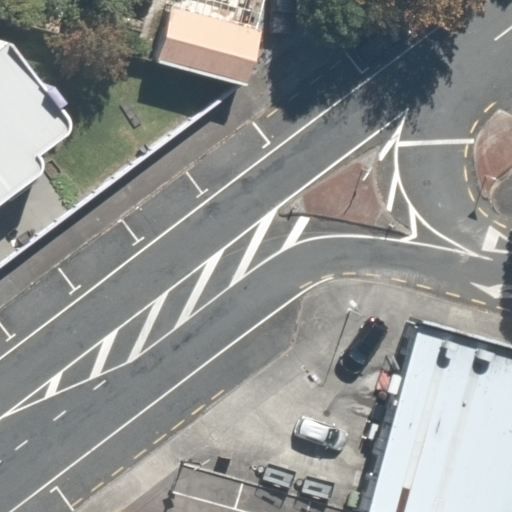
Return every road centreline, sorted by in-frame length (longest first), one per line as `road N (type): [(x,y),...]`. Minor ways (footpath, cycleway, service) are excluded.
road 1 (residential): [(165,316),(442,88)]
road 2 (residential): [(511,278),(414,262),(309,266),(165,316)]
road 3 (residential): [(511,264),(457,224),(428,173),(442,88)]
road 4 (residential): [(0,439),(165,316)]
